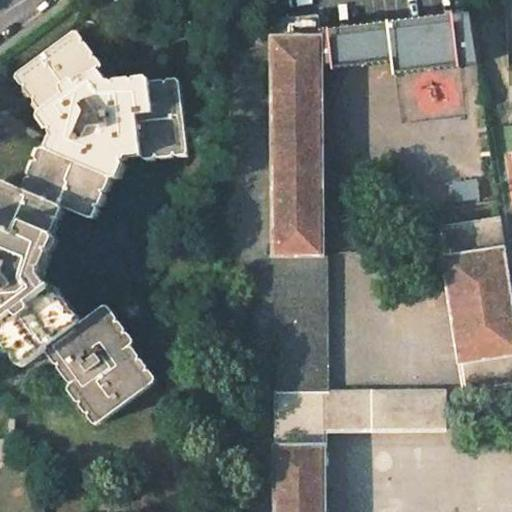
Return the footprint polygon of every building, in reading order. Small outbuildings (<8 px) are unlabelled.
[(71,35),(22,72),(49,109),(45,111),(63,136),(55,153),(50,151),(32,195),(61,207),(89,219),(107,177),(112,179),(123,151),(143,149),(143,154),(190,149),(182,87),(152,90),(152,86),(107,91),(95,75),(99,72),(71,35)] [(322,39),(275,39),(277,256),(324,256),(322,39)] [(0,329),(2,328),(28,365),(53,347),(79,328),(73,321),(50,290),(47,293),(35,278),(53,236),(49,234),(61,207),(32,195),(4,182),(0,190),(0,329)] [(511,284),(502,220),(441,229),(466,391),(511,383),(511,284)] [(324,256),(277,256),(278,448),(325,448),(325,429),(324,391),(324,256)] [(131,348),(103,310),(79,328),(53,347),(79,381),(74,384),(103,423),(153,386),(127,351),(131,348)] [(446,390),(324,391),(325,429),(447,429),(446,390)] [(325,511),(325,448),(278,448),(278,511),(325,511)] [(0,511),(35,511),(35,479),(35,462),(9,462),(0,462),(0,511)]
